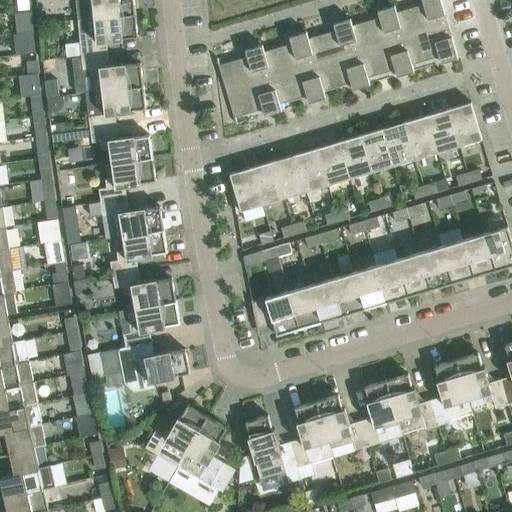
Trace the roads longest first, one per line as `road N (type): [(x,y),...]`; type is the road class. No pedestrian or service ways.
road 1 (residential): [(511,308),(277,377),(239,378),(226,364),(172,0)]
road 2 (residential): [(511,116),(477,0)]
